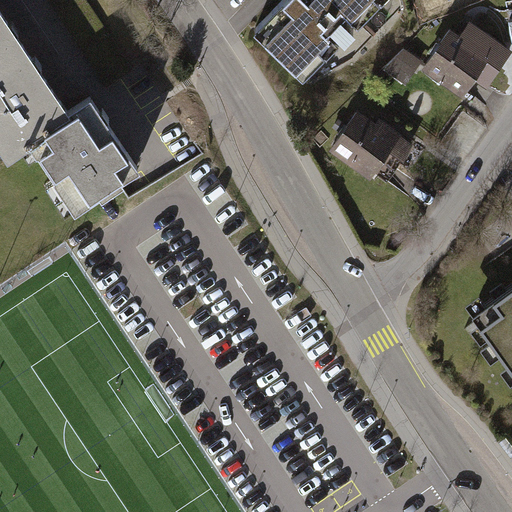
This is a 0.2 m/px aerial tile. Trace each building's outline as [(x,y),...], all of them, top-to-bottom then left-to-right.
[(367,0),(291,0),(256,37),(296,74),(367,0)] [(70,110),(0,7),(0,148),(8,161),(30,146),(76,215),(142,170),(92,95),(70,110)] [(469,40),(450,28),(421,70),(462,97),(481,69),(496,79),(508,61),(472,36),(469,40)] [(405,47),(384,67),(406,83),(423,59),(405,47)] [(375,122),(356,109),(328,150),(369,179),(388,152),(402,162),(416,144),(379,118),(375,122)] [(511,285),(459,331),(511,392),(511,285)] [(511,445),(505,436),(498,441),(510,456),(511,454),(511,445)]
